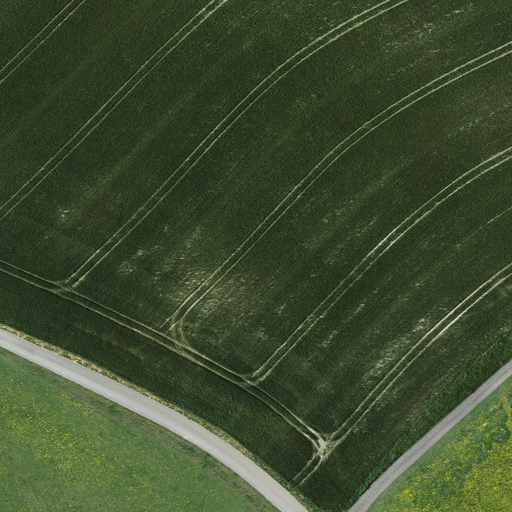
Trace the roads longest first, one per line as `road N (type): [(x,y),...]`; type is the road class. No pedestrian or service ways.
road 1 (unclassified): [(0,336),(149,408),(254,472),(292,511)]
road 2 (track): [(511,365),(356,511)]
